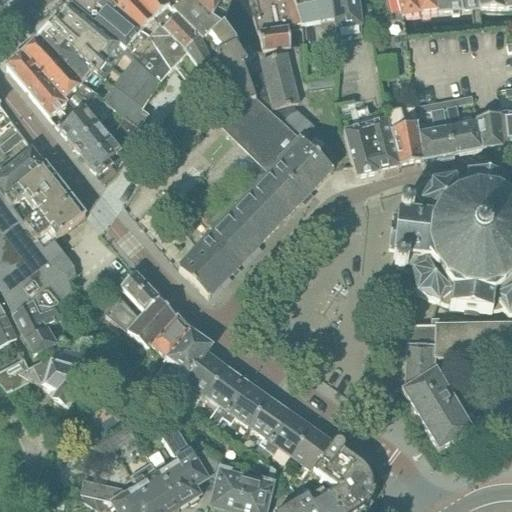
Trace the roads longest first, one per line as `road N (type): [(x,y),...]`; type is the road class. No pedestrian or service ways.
road 1 (residential): [(216,330),(337,204),(392,184),(511,163)]
road 2 (residential): [(216,330),(144,261),(0,85)]
road 3 (residential): [(216,330),(404,465)]
